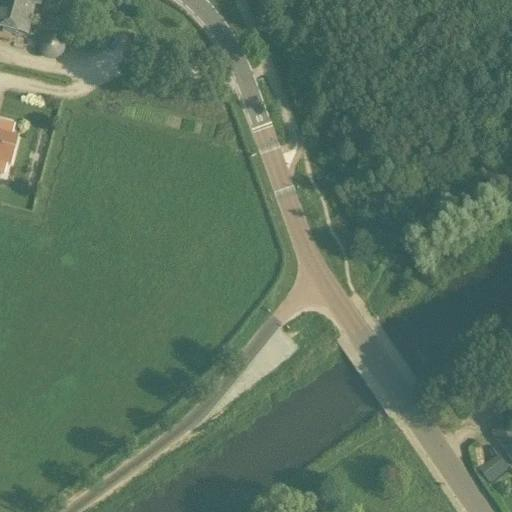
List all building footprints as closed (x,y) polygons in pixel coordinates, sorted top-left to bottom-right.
[(33,5),(38,6),(40,0),(0,0),(0,27),(25,34),(33,5)] [(40,37),(37,47),(42,57),(52,59),(61,53),(63,43),(59,34),(49,30),(40,37)] [(0,122),(0,174),(2,175),(5,165),(9,166),(16,138),(10,136),(13,126),(0,122)] [(511,427),(509,423),(493,435),(511,462),(511,427)] [(502,461),(482,476),(490,486),(510,470),(502,461)]
